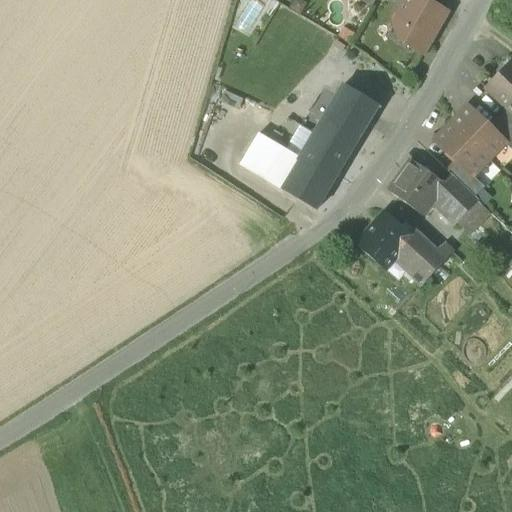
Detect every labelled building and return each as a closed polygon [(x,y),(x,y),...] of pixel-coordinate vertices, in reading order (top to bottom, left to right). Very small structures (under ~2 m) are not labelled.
[(400,41),(423,54),(436,31),(435,27),(438,21),(442,21),(446,13),(423,0),(405,0),(393,22),(406,30),(400,41)] [(386,34),(400,41),(406,30),(393,22),(386,34)] [(508,110),(511,114),(511,63),(486,89),(491,94),(493,93),(501,101),(500,103),(508,110)] [(281,191),(315,211),(378,106),(343,86),(299,159),(281,191)] [(468,108),(451,125),(487,160),(503,144),(504,143),(490,129),(468,108)] [(511,114),(508,110),(498,120),(511,133),(511,114)] [(511,152),(511,133),(498,120),(490,129),(504,143),(503,144),(511,152)] [(471,176),(487,160),(451,125),(435,143),(457,164),(471,177),(471,176)] [(239,166),(281,191),(299,159),(258,135),(239,166)] [(389,192),(422,216),(430,205),(431,204),(444,185),(443,184),(411,161),(389,192)] [(448,173),(474,198),(484,188),(471,176),(471,177),(457,164),(448,173)] [(438,205),(457,223),(477,202),(449,175),(443,184),(444,185),(431,204),(435,208),(438,205)] [(480,239),(492,250),(509,233),(477,202),(457,223),(476,242),(480,239)] [(357,244),(383,269),(393,259),(392,258),(411,238),(412,238),(385,212),(357,244)] [(393,259),(422,286),(453,253),(443,244),(431,257),(411,238),(392,258),(393,259)]
